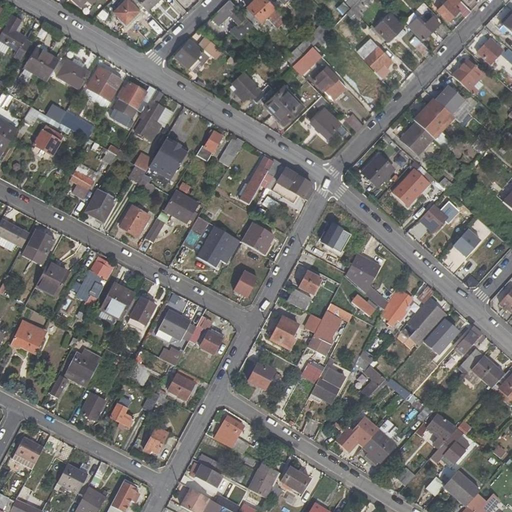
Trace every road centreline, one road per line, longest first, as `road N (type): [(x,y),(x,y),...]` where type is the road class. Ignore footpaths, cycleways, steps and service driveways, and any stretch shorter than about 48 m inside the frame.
road 1 (residential): [(0,192),(253,323)]
road 2 (residential): [(497,0),(328,179)]
road 3 (residential): [(215,394),(409,511)]
road 4 (residential): [(143,68),(328,179)]
road 5 (residential): [(328,179),(472,310)]
road 6 (residential): [(18,406),(166,486)]
road 7 (residential): [(253,323),(328,179)]
road 8 (residential): [(26,0),(143,68)]
